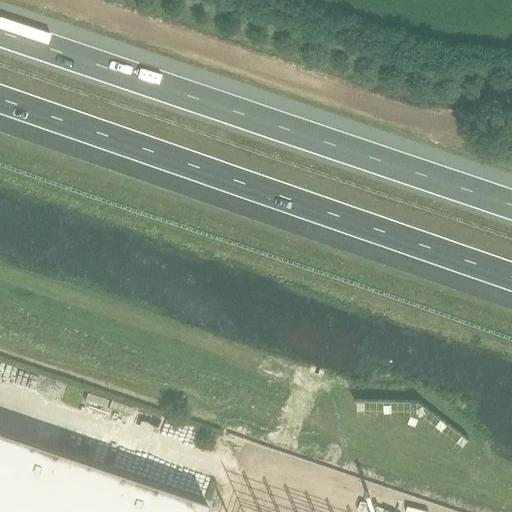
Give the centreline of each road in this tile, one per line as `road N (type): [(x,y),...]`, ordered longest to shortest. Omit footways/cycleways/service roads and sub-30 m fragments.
road 1 (motorway): [(0,99),(511,276)]
road 2 (motorway): [(511,206),(0,32)]
